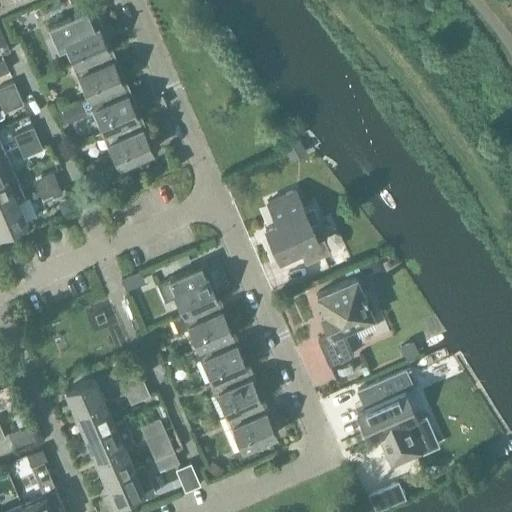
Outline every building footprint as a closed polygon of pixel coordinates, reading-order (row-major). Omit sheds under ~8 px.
[(66,44),(74,62),(106,48),(89,7),(47,25),(57,47),(66,44)] [(88,94),(120,80),(106,48),(74,62),(88,94)] [(0,73),(8,70),(3,59),(0,60),(0,73)] [(104,130),(136,117),(120,80),(88,94),(89,96),(82,99),(86,109),(94,106),(104,130)] [(0,98),(17,91),(13,81),(0,87),(0,98)] [(22,104),(17,91),(0,98),(0,103),(4,112),(22,104)] [(63,111),(56,114),(60,123),(67,120),(63,111)] [(136,117),(104,130),(118,163),(150,150),(136,117)] [(37,136),(33,126),(14,135),(17,144),(37,136)] [(37,136),(17,144),(23,157),(42,148),(37,136)] [(298,140),(286,147),(291,157),(304,150),(298,140)] [(4,150),(0,151),(0,178),(14,172),(4,150)] [(159,160),(150,164),(154,175),(164,171),(159,160)] [(37,189),(56,181),(52,171),(32,179),(37,189)] [(14,172),(0,178),(0,204),(16,198),(23,195),(14,172)] [(37,189),(42,202),(62,194),(56,181),(37,189)] [(264,224),(279,257),(299,248),(304,261),(328,251),(321,235),(316,237),(310,224),(319,220),(311,202),(302,206),(294,188),(267,200),(275,219),(264,224)] [(16,198),(0,204),(0,232),(26,221),(16,198)] [(188,251),(177,255),(180,261),(190,257),(188,251)] [(377,257),(360,264),(364,273),(381,265),(377,257)] [(175,296),(182,312),(215,298),(200,264),(155,284),(163,301),(175,296)] [(315,292),(324,311),(319,313),(328,333),(317,338),(328,363),(353,352),(342,327),(372,315),(354,274),(315,292)] [(215,298),(182,312),(183,313),(172,318),(177,331),(189,327),(197,346),(229,332),(215,298)] [(229,332),(197,346),(211,379),(244,365),(229,332)] [(366,364),(360,367),(363,374),(369,371),(366,364)] [(244,365),(211,379),(226,413),(258,399),(244,365)] [(0,385),(8,381),(2,367),(0,368),(0,385)] [(362,401),(354,404),(369,440),(377,437),(389,465),(421,451),(438,443),(425,415),(418,418),(405,389),(412,386),(404,368),(356,389),(362,401)] [(124,391),(144,383),(140,373),(120,381),(124,391)] [(93,378),(63,391),(73,413),(103,401),(93,378)] [(124,391),(130,403),(149,396),(144,383),(124,391)] [(258,399),(226,413),(241,447),(273,433),(258,399)] [(103,401),(73,413),(83,436),(112,423),(103,401)] [(22,411),(14,415),(19,426),(27,423),(22,411)] [(144,436),(163,427),(159,417),(140,426),(144,436)] [(112,423),(83,436),(92,458),(93,458),(122,445),(112,423)] [(144,436),(153,458),(173,449),(163,427),(144,436)] [(122,445),(93,458),(102,480),(131,467),(122,445)] [(173,449),(153,458),(159,470),(179,462),(173,449)] [(212,460),(208,466),(218,474),(223,467),(212,460)] [(20,504),(23,511),(63,511),(42,461),(29,466),(42,495),(20,504)] [(131,467),(102,480),(112,503),(129,496),(131,501),(155,491),(142,462),(131,467)] [(369,493),(375,508),(405,495),(399,480),(369,493)]
